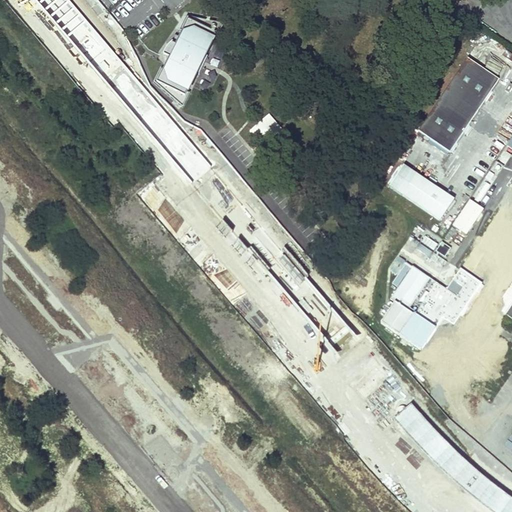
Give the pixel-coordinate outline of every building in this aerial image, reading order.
[(217,38),(224,23),(186,16),(180,30),(182,31),(175,44),(172,43),(169,45),(167,49),(166,52),(165,56),(169,59),(163,71),(161,69),(154,83),(183,108),(190,94),(187,93),(198,72),(200,73),(207,60),(204,59),(214,37),(217,38)] [(499,79),(467,58),(418,131),(450,152),(499,79)] [(452,198),(402,164),(388,185),(438,219),(452,198)] [(470,201),(453,228),(468,238),(485,211),(470,201)] [(416,250),(429,259),(439,246),(425,237),(416,250)] [(444,258),(450,248),(442,243),(436,252),(444,258)] [(399,258),(391,270),(398,274),(405,262),(399,258)] [(511,302),(503,315),(511,320),(511,302)]
